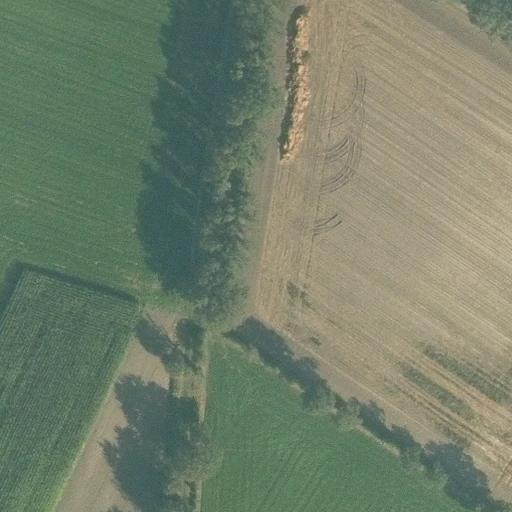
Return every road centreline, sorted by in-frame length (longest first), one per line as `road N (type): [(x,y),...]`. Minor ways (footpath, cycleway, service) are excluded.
road 1 (track): [(245,0),(195,327),(182,511)]
road 2 (track): [(198,305),(506,511)]
